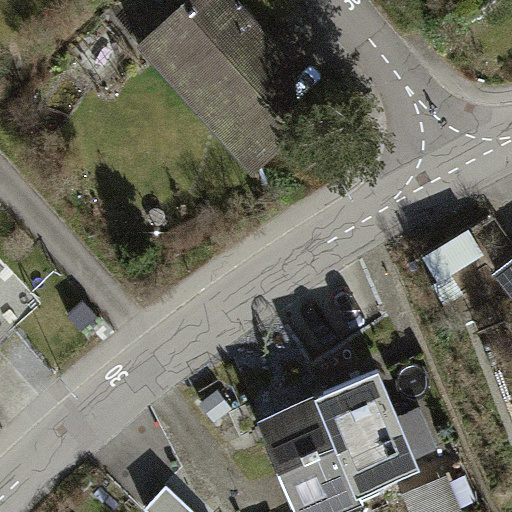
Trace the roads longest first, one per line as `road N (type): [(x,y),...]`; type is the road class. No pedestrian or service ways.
road 1 (residential): [(0,487),(50,436),(300,254),(469,163)]
road 2 (residential): [(469,163),(334,0)]
